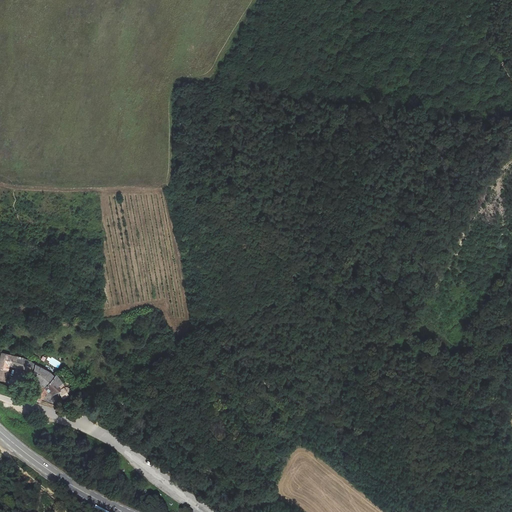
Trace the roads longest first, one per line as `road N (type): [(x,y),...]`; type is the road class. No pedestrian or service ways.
road 1 (unclassified): [(207,511),(88,427),(0,396)]
road 2 (primary): [(123,511),(51,472),(0,430)]
